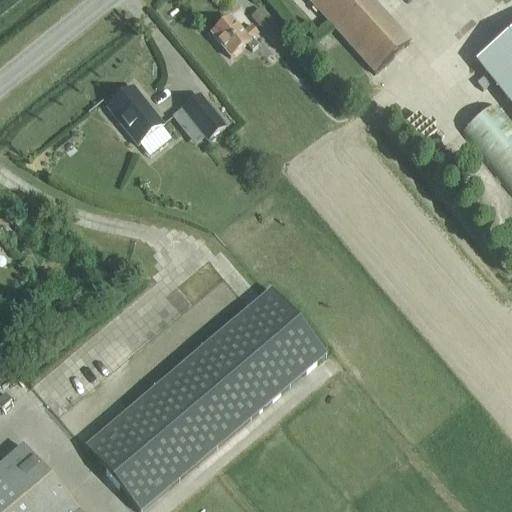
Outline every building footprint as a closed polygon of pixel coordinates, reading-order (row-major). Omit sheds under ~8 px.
[(375,78),(409,46),(367,0),(310,0),(314,4),(310,7),(375,78)] [(259,12),(250,19),(275,51),(285,43),(259,12)] [(230,62),(247,48),(252,54),(258,50),(251,42),(257,37),(251,30),(242,37),(230,22),(211,38),(230,62)] [(511,40),(477,69),(511,112),(511,40)] [(107,112),(137,150),(162,130),(132,92),(107,112)] [(200,99),(182,113),(207,145),(225,131),(200,99)] [(511,125),(495,107),(462,138),(511,192),(511,125)] [(1,211),(7,218),(11,214),(6,207),(1,211)] [(19,233),(38,218),(31,211),(13,226),(19,233)] [(271,294),(85,452),(135,511),(145,511),(326,360),(271,294)] [(78,511),(23,449),(0,469),(0,511),(78,511)]
